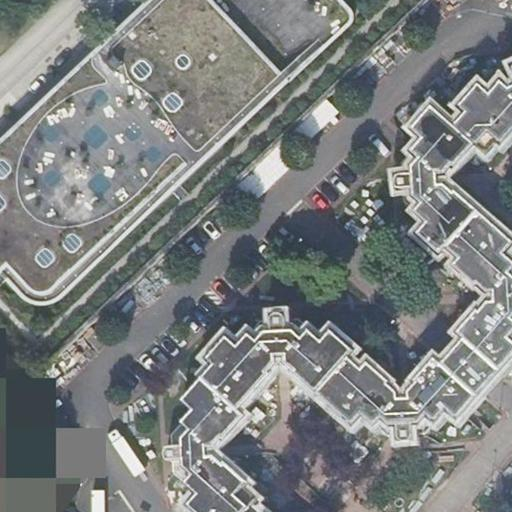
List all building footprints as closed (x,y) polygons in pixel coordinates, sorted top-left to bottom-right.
[(346,28),(320,0),(160,0),(115,44),(0,154),(0,264),(45,315),(346,28)] [(511,79),(504,83),(493,95),(482,85),(461,110),(467,116),(456,128),(477,148),(479,149),(490,137),(499,144),(503,147),(511,136),(511,79)] [(443,257),(449,251),(481,215),(458,195),(456,197),(446,188),(441,188),(440,178),(447,178),(455,169),(456,171),(477,148),(456,128),(434,109),(414,132),(425,143),(413,155),(403,167),(414,171),(414,177),(403,177),(403,178),(402,178),(401,179),(401,178),(401,179),(400,179),(400,180),(399,180),(399,181),(398,181),(398,182),(398,183),(397,183),(397,184),(397,185),(397,186),(397,187),(398,187),(398,188),(398,189),(398,190),(399,190),(399,191),(400,191),(401,192),(402,192),(403,193),(404,193),(415,193),(415,199),(405,204),(417,215),(429,226),(420,236),(443,257)] [(490,137),(479,149),(488,157),(499,144),(490,137)] [(403,167),(403,177),(414,177),(414,171),(403,167)] [(511,207),(485,185),(475,197),(511,227),(511,207)] [(404,193),(405,204),(415,199),(415,193),(404,193)] [(459,335),(466,341),(503,373),(511,362),(511,261),(507,257),(511,252),(511,242),(481,215),(449,251),(462,262),(456,269),(478,289),(480,287),(490,296),(496,296),(496,304),(491,305),(482,315),(480,313),(459,335)] [(215,369),(203,382),(227,404),(239,390),(246,397),(251,402),(271,380),(269,377),(278,368),(278,362),(287,361),(288,368),(297,376),(295,378),(318,398),(351,361),(356,356),(333,335),(324,346),(299,324),(295,335),(288,335),(288,324),(288,323),(287,322),(286,321),(285,320),(284,319),(282,318),(279,318),(278,319),(276,319),(276,320),(275,320),(274,322),(273,323),(273,324),(273,325),(273,335),(266,336),(262,325),(239,349),(229,340),(208,362),(215,369)] [(299,324),(288,324),(288,335),(295,335),(299,324)] [(273,325),(262,325),(266,336),(273,335),(273,325)] [(459,348),(442,368),(479,400),(496,382),(503,373),(466,341),(459,348)] [(479,400),(442,368),(436,362),(416,384),(418,387),(409,396),(409,402),(401,403),(400,397),(390,388),(392,386),(370,366),(364,373),(351,361),(318,398),(353,430),(364,418),(388,440),(393,429),(399,429),(399,439),(400,441),(402,443),(403,444),(404,445),(407,446),(410,445),(411,445),(412,444),(413,443),(414,442),(415,440),(415,439),(415,428),(421,428),(426,438),(448,414),(458,423),(479,400)] [(172,466),(173,466),(184,466),(184,473),(174,477),(198,499),(189,510),(191,511),(251,511),(252,511),(240,499),(246,492),(250,487),(228,467),(225,469),(216,460),(210,461),(210,451),(215,451),(224,442),(226,443),(246,421),(234,410),(227,404),(203,382),(183,406),(194,416),(172,440),(183,444),(183,450),(172,450),(172,451),(170,452),(169,452),(168,454),(167,457),(167,460),(167,462),(169,465),(172,466)] [(239,390),(227,404),(234,410),(246,397),(239,390)] [(415,439),(426,438),(421,428),(415,428),(415,439)] [(388,440),(399,439),(399,429),(393,429),(388,440)] [(172,440),(172,450),(183,450),(183,444),(172,440)] [(0,511),(14,511),(34,484),(0,447),(0,511)] [(184,466),(173,466),(174,477),(184,473),(184,466)] [(240,499),(252,511),(259,504),(246,492),(240,499)]
